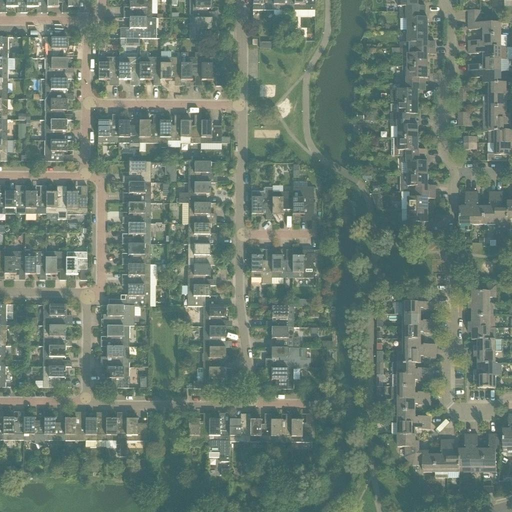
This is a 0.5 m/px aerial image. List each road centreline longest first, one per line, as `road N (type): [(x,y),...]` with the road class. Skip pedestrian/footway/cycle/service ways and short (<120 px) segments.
road 1 (residential): [(511,398),(486,411),(458,412),(447,402),(453,270),(440,244),(454,210),(451,173)]
road 2 (residential): [(451,173),(442,100),(452,62),(445,0)]
road 3 (residential): [(255,402),(240,312),(240,234)]
road 4 (residential): [(255,402),(86,400)]
road 5 (residential): [(240,104),(86,102)]
road 6 (residential): [(86,175),(100,183),(99,288),(87,296)]
road 7 (residential): [(240,234),(240,104)]
